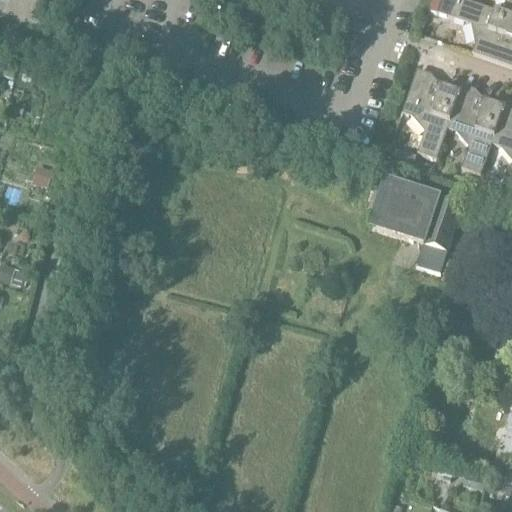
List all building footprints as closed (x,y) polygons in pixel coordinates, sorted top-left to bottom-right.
[(441,0),(437,15),(449,19),(456,0),(454,0),(441,0)] [(511,20),(502,17),(502,16),(456,0),(449,19),(449,20),(470,28),(474,47),(471,56),(511,70),(511,45),(511,41),(511,40),(511,20)] [(511,0),(502,0),(504,8),(502,16),(502,17),(511,20),(511,0)] [(446,132),(458,98),(457,97),(439,91),(438,93),(439,94),(438,95),(428,83),(429,80),(427,79),(427,80),(417,77),(417,76),(415,75),(401,117),(411,120),(424,135),(416,156),(436,163),(447,132),(446,132)] [(460,91),(457,97),(458,98),(446,132),(447,132),(455,135),(468,150),(460,172),(480,178),(491,147),(490,147),(502,113),(502,112),(483,106),(482,108),(483,109),(482,110),(472,98),(474,95),(471,95),(461,92),(462,91),(460,91)] [(504,106),(502,112),(502,113),(490,147),(491,147),(499,150),(511,165),(505,187),(511,189),(511,109),(506,107),(504,106)] [(416,160),(395,152),(389,168),(423,180),(428,168),(414,163),(416,160)] [(384,166),(389,168),(393,157),(388,156),(384,166)] [(476,183),(467,180),(463,192),(472,195),(476,183)] [(384,186),(384,187),(381,196),(373,193),(363,224),(372,227),(370,232),(422,250),(415,270),(439,278),(462,210),(438,203),(384,186)] [(0,266),(0,284),(26,289),(29,272),(0,266)] [(449,484),(452,476),(438,472),(436,480),(449,484)] [(482,495),(485,483),(466,477),(462,489),(482,495)]
